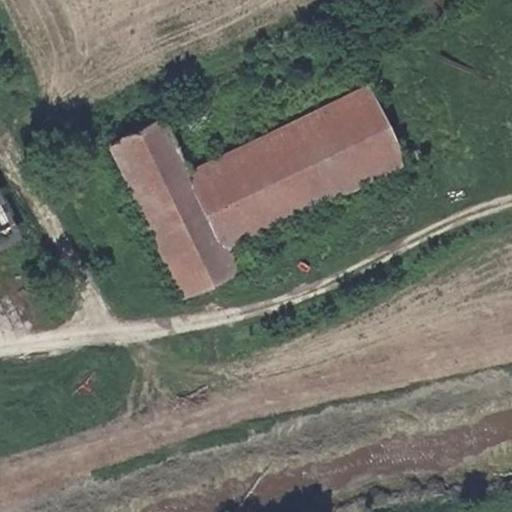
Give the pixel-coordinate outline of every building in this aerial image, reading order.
[(398,0),(411,22),(454,0),(398,0)] [(333,21),(101,134),(179,287),(235,258),(226,241),(401,154),(333,21)] [(0,229),(14,222),(0,197),(0,229)] [(233,410),(264,403),(253,354),(220,362),(233,410)] [(0,463),(23,454),(0,397),(0,463)]
